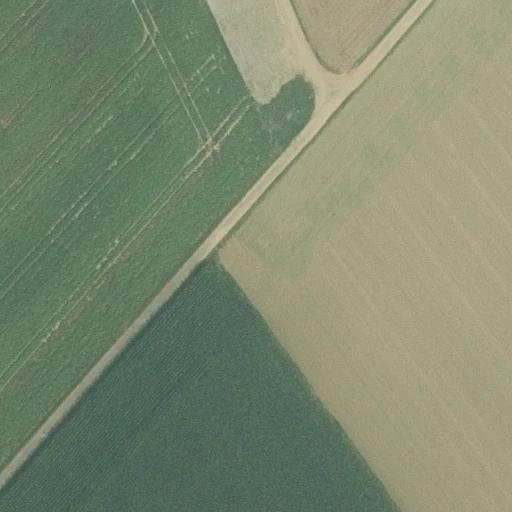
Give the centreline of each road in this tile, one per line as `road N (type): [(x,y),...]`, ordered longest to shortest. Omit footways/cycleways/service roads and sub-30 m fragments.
road 1 (track): [(329,107),(0,481)]
road 2 (track): [(421,0),(329,107)]
